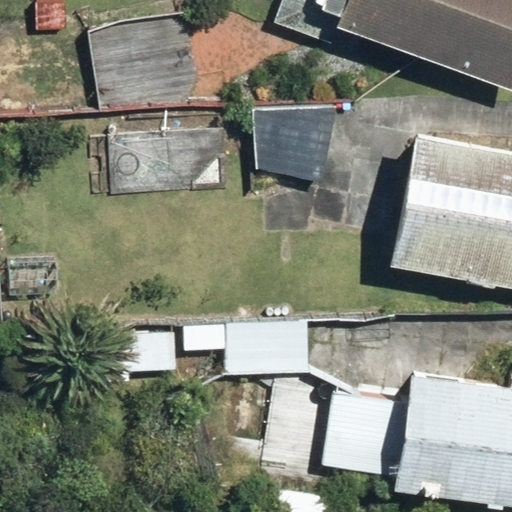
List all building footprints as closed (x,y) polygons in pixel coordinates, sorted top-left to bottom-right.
[(511,0),(349,0),(349,3),(511,71),(511,0)] [(82,44),(0,40),(0,107),(80,110),(82,44)] [(332,96),(261,93),(258,172),(329,175),(332,96)] [(511,134),(433,115),(405,246),(511,268),(511,134)] [(218,125),(110,127),(111,191),(220,189),(218,125)] [(305,314),(229,313),(228,366),(305,367),(305,314)] [(179,325),(102,327),(103,372),(180,370),(179,325)] [(511,364),(423,353),(419,394),(409,469),(409,472),(511,484),(511,364)] [(270,379),(267,378),(260,379),(253,381),(246,384),(240,388),(235,393),(230,399),(227,406),(225,413),(224,420),(225,427),(227,435),(230,441),(234,447),(239,453),(245,457),(252,460),(259,462),(266,463),(273,463),(281,461),(287,458),(293,454),(299,449),(303,443),(306,436),(308,429),(309,422),(308,414),(307,407),(304,400),(300,394),(294,389),(288,384),(282,381),(275,379),(270,379)] [(409,469),(419,394),(327,382),(318,458),(409,469)] [(337,511),(339,482),(284,481),(283,511),(337,511)]
